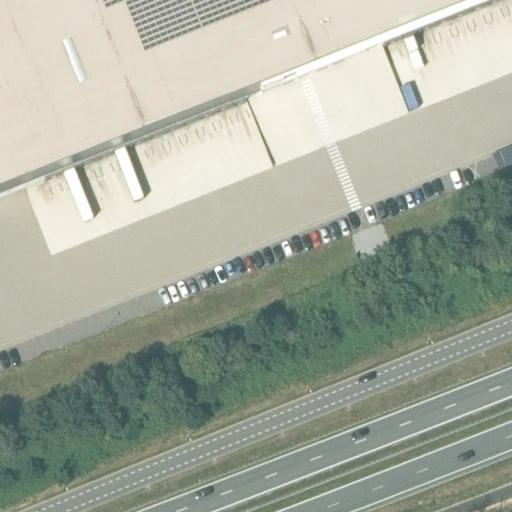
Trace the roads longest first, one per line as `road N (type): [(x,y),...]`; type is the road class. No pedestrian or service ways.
road 1 (tertiary): [(511,327),(55,511)]
road 2 (trunk): [(511,383),(179,511)]
road 3 (trunk): [(323,511),(511,438)]
